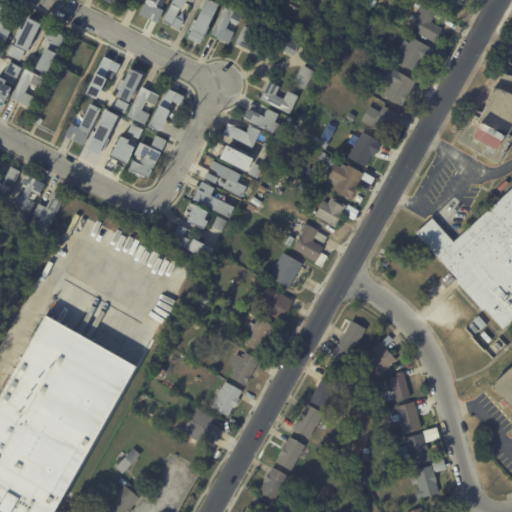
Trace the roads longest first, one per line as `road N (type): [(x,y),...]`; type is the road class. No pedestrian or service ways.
road 1 (residential): [(345,275),(498,0)]
road 2 (residential): [(345,275),(405,318),(426,347),(481,510)]
road 3 (residential): [(210,511),(345,275)]
road 4 (residential): [(51,0),(216,83)]
road 5 (residential): [(0,132),(126,197),(155,200)]
road 6 (residential): [(155,200),(169,187),(216,83)]
